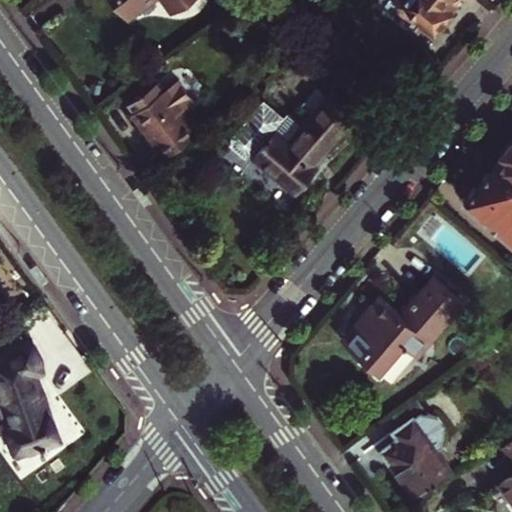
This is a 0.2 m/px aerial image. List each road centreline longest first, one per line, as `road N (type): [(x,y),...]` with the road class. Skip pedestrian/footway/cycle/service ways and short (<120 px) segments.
road 1 (residential): [(511,41),(228,370)]
road 2 (secondary): [(228,370),(0,55)]
road 3 (secondary): [(0,163),(188,417)]
road 4 (secondary): [(331,511),(228,370)]
road 5 (residential): [(188,417),(107,511)]
